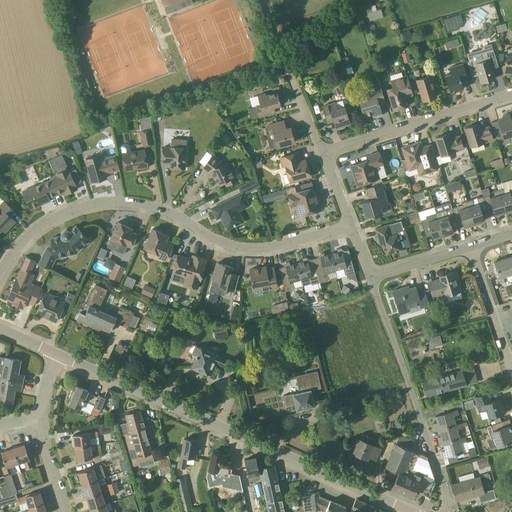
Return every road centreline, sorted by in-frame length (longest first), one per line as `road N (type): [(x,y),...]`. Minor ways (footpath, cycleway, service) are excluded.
road 1 (residential): [(0,277),(32,232),(104,204),(146,204),(225,243),(263,249),(350,226)]
road 2 (tertiary): [(404,508),(59,356)]
road 3 (residential): [(444,511),(371,277)]
road 4 (residential): [(511,94),(323,153)]
road 5 (residential): [(323,153),(262,0)]
road 6 (residential): [(470,245),(511,378)]
